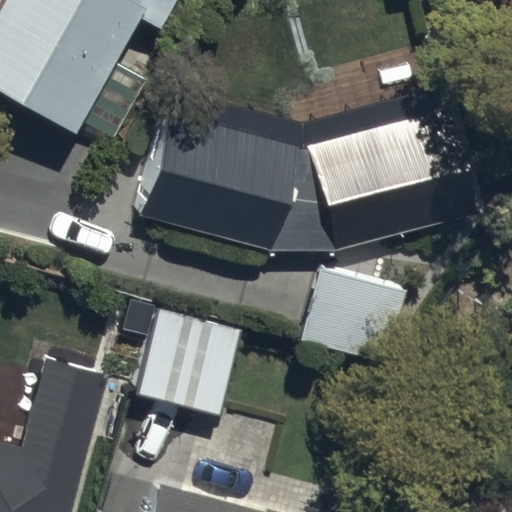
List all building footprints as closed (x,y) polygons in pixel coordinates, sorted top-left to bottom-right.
[(148,86),(104,60),(130,14),(155,29),(172,0),(0,0),(0,88),(65,126),(68,121),(112,147),(148,86)] [(174,87),(134,210),(263,248),(333,250),(471,210),(442,87),(303,126),(174,87)] [(309,267),(289,337),(378,362),(398,290),(370,282),(376,260),(347,251),(340,276),(309,267)] [(149,311),(124,396),(212,420),(235,334),(149,311)] [(0,511),(73,511),(112,374),(45,355),(21,442),(0,436),(0,511)] [(254,511),(163,485),(154,511),(254,511)]
